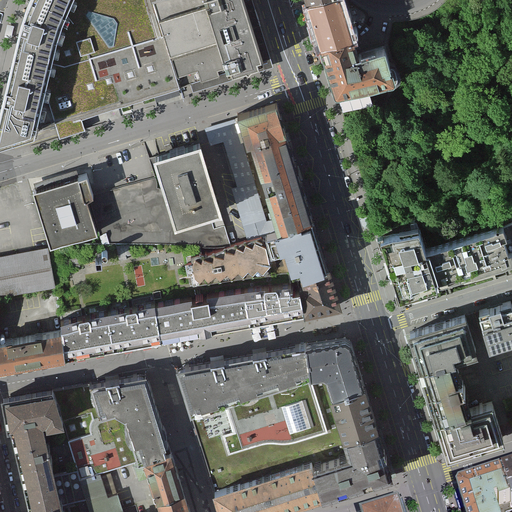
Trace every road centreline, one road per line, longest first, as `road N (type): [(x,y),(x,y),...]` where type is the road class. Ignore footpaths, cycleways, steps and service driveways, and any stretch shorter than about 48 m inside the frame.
road 1 (residential): [(0,171),(299,80)]
road 2 (secondary): [(299,80),(374,322)]
road 3 (unknown): [(184,440),(245,456),(278,444),(288,416),(288,336)]
road 4 (secondary): [(374,322),(422,478)]
road 5 (residential): [(511,285),(374,322)]
